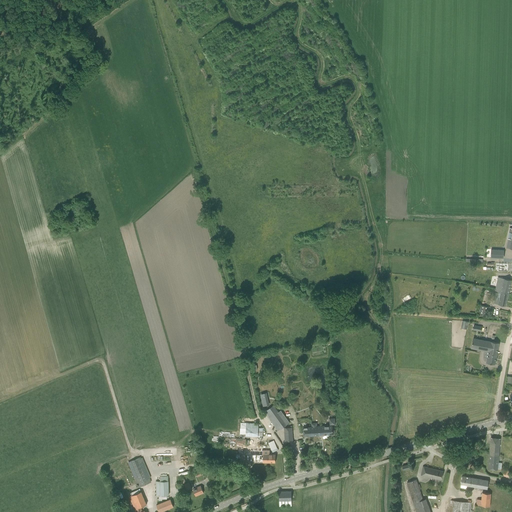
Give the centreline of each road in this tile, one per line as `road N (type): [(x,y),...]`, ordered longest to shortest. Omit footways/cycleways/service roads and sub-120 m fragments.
road 1 (tertiary): [(209,511),(289,480),(494,422)]
road 2 (track): [(289,480),(283,452),(258,417),(233,299)]
